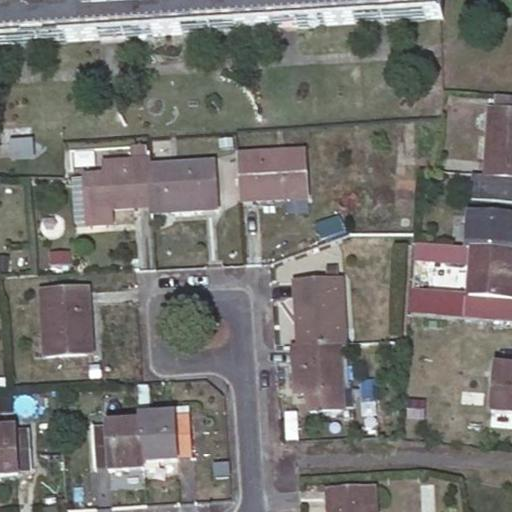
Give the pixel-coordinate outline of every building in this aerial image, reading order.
[(441,0),(0,0),(0,47),(443,23),(441,0)] [(511,112),(511,100),(497,99),(495,111),(511,112)] [(511,112),(495,111),(490,178),(511,179),(511,112)] [(0,129),(0,157),(13,157),(13,160),(35,159),(34,143),(12,144),(12,129),(0,129)] [(277,155),(240,157),(243,202),(310,200),(309,163),(278,164),(277,155)] [(152,173),(152,165),(110,167),(111,178),(85,179),(89,230),(114,228),(113,212),(154,210),(152,173)] [(152,173),(154,210),(154,215),(217,210),(214,165),(176,167),(176,172),(152,173)] [(511,253),(511,179),(490,178),(479,177),(477,218),(474,217),(473,251),(480,252),(511,253)] [(339,217),(316,226),(322,243),(345,233),(339,217)] [(479,269),(480,252),(473,251),(419,248),(418,266),(479,269)] [(511,253),(480,252),(479,269),(477,297),(477,303),(511,303),(511,253)] [(5,282),(17,281),(16,269),(4,270),(5,282)] [(421,275),(422,290),(453,289),(452,274),(421,275)] [(306,322),(308,350),(342,348),(349,347),(345,283),(299,285),(301,323),(306,322)] [(89,290),(44,293),(49,358),(88,355),(86,330),(92,330),(89,290)] [(415,317),(461,320),(511,323),(511,303),(477,303),(477,297),(416,293),(415,317)] [(342,348),(308,350),(297,350),(299,385),(310,384),(312,416),(346,414),(342,348)] [(511,369),(497,369),(494,413),(511,414),(511,369)] [(144,419),(144,422),(147,468),(176,466),(177,464),(192,464),(190,418),(175,419),(175,417),(144,419)] [(147,468),(144,422),(111,424),(111,427),(96,428),(98,470),(113,469),(113,472),(147,469),(147,468)] [(17,430),(0,431),(0,477),(20,477),(20,474),(36,473),(33,431),(17,432),(17,430)] [(377,511),(376,488),(332,491),(333,511),(377,511)]
